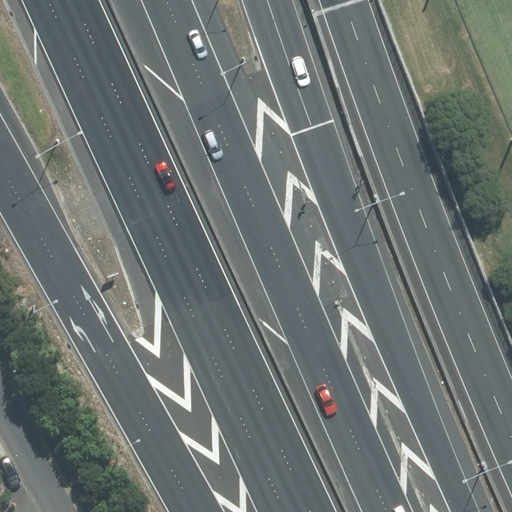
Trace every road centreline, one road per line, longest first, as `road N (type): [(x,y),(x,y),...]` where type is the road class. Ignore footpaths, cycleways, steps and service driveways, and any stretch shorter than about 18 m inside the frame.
road 1 (motorway): [(317,511),(76,0)]
road 2 (motorway): [(167,0),(388,511)]
road 3 (motorway): [(265,0),(320,171),(459,511)]
road 4 (motorway): [(194,511),(0,161)]
